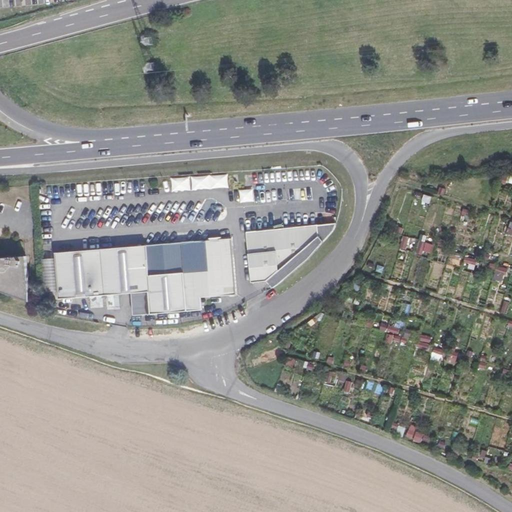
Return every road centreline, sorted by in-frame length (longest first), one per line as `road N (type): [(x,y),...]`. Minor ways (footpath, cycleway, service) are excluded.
road 1 (tertiary): [(0,167),(334,148),(355,169),(362,220)]
road 2 (primary): [(98,147),(511,105)]
road 3 (tertiary): [(237,397),(402,450),(511,509)]
road 4 (tertiary): [(220,345),(290,308),(337,269),(362,220)]
road 5 (tertiary): [(362,220),(386,179),(432,137),(511,125)]
road 6 (tertiary): [(0,319),(127,355),(168,350)]
road 7 (primary): [(165,0),(0,43)]
